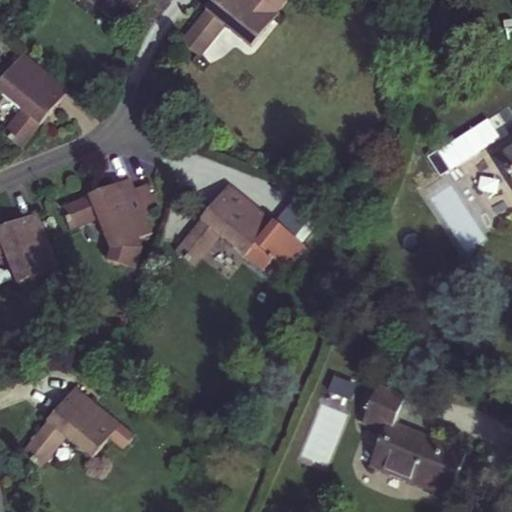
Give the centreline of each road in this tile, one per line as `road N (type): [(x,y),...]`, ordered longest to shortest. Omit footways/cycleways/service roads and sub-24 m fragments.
road 1 (unknown): [(126,131),(170,0)]
road 2 (residential): [(0,179),(126,131)]
